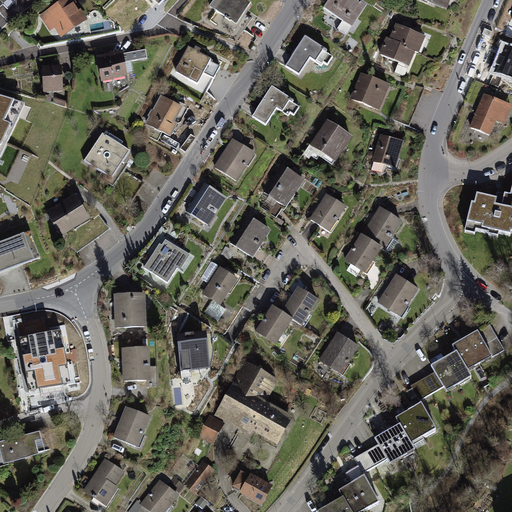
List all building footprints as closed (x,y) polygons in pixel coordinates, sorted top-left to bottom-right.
[(71,0),(64,0),(43,18),(62,41),(88,20),(71,0)] [(252,2),(249,0),(214,0),(209,7),(236,26),(252,2)] [(367,6),(357,0),(329,0),(323,9),(352,28),(367,6)] [(453,0),(424,0),(449,11),(453,0)] [(426,42),(395,28),(382,56),(413,70),(426,42)] [(328,52),(305,37),(285,67),(299,76),(310,59),(321,67),(323,64),(327,66),(333,58),(326,54),(328,52)] [(187,46),(174,72),(190,80),(212,92),(218,81),(226,65),(187,46)] [(511,50),(505,48),(493,75),(511,83),(511,50)] [(102,84),(129,79),(126,62),(148,59),(146,50),(124,54),(124,53),(97,58),(102,84)] [(65,69),(42,70),(43,92),(66,91),(65,69)] [(392,87),(361,74),(350,101),(381,114),(392,87)] [(295,103),(272,88),(252,118),(266,127),(277,110),(288,118),(290,114),(294,117),(300,109),(293,105),(295,103)] [(189,113),(160,97),(146,123),(175,138),(189,113)] [(511,109),(511,108),(485,98),(472,132),(492,140),(497,126),(504,129),(511,109)] [(0,159),(24,106),(0,99),(0,159)] [(353,140),(329,123),(311,151),(335,167),(353,140)] [(134,153),(106,135),(88,163),(116,181),(134,153)] [(381,137),(374,165),(398,171),(405,143),(381,137)] [(232,141),(213,173),(237,188),(257,156),(232,141)] [(306,183),(285,168),(265,196),(286,211),(306,183)] [(511,182),(507,203),(477,196),(469,228),(511,237),(511,182)] [(227,203),(205,188),(187,213),(209,229),(227,203)] [(349,211),(327,197),(310,222),(332,237),(349,211)] [(80,200),(50,218),(62,238),(92,220),(80,200)] [(404,224),(381,209),(365,234),(387,249),(404,224)] [(271,232),(249,218),(232,243),(254,258),(271,232)] [(30,234),(0,244),(0,273),(40,260),(30,234)] [(362,238),(347,262),(368,275),(383,252),(362,238)] [(193,259),(167,241),(146,270),(172,288),(193,259)] [(241,281),(224,269),(204,296),(221,308),(241,281)] [(420,293),(397,277),(377,305),(400,321),(420,293)] [(319,303),(300,290),(284,313),(303,326),(319,303)] [(144,298),(113,298),(113,334),(145,334),(144,298)] [(293,321),(276,309),(258,333),(275,345),(293,321)] [(73,388),(64,332),(17,340),(26,396),(73,388)] [(206,332),(177,335),(181,379),(197,377),(198,386),(211,371),(206,332)] [(362,347),(339,332),(320,361),(342,376),(362,347)] [(477,336),(453,348),(457,355),(467,376),(491,363),(477,336)] [(151,352),(122,352),(122,386),(151,387),(151,352)] [(457,355),(432,368),(436,376),(444,390),(446,395),(471,383),(467,376),(457,355)] [(433,366),(443,361),(441,356),(430,361),(433,366)] [(278,382),(246,363),(215,417),(252,438),(254,434),(280,449),(297,420),(266,402),(278,382)] [(419,403),(444,390),(436,376),(412,388),(419,403)] [(421,408),(397,420),(401,428),(411,448),(435,435),(421,408)] [(152,421),(127,410),(115,436),(140,447),(152,421)] [(225,426),(210,417),(198,438),(213,447),(225,426)] [(401,428),(376,440),(380,448),(388,463),(390,468),(415,455),(411,448),(401,428)] [(44,433),(0,444),(0,469),(50,455),(44,433)] [(363,475),(388,463),(380,448),(356,460),(363,475)] [(217,470),(205,461),(186,484),(198,494),(217,470)] [(130,478),(104,464),(86,495),(112,509),(130,478)] [(268,482),(250,473),(249,474),(240,470),(231,486),(239,490),(238,493),(261,506),(273,485),(268,482)] [(365,480),(340,493),(344,500),(350,511),(370,511),(379,508),(365,480)] [(167,511),(176,501),(157,485),(140,506),(148,511),(167,511)] [(350,511),(344,500),(320,511),(350,511)]
